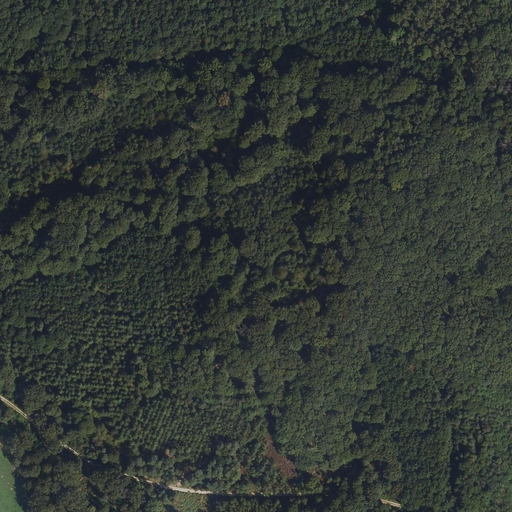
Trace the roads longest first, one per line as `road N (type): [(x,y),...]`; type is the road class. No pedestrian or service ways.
road 1 (track): [(279,0),(402,503),(431,511)]
road 2 (track): [(405,511),(402,503),(343,491),(245,495),(145,482),(62,449),(0,397)]
road 3 (track): [(0,74),(291,45),(390,0)]
